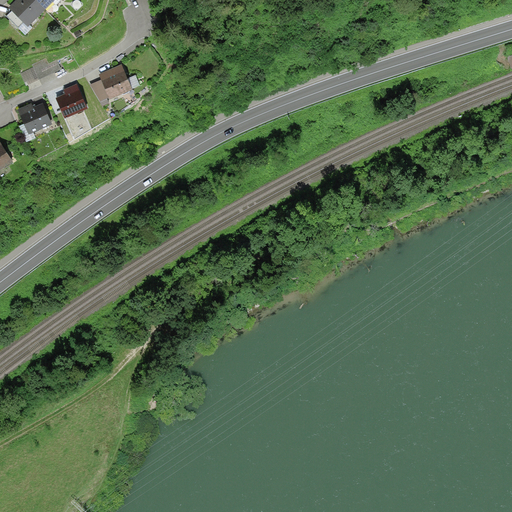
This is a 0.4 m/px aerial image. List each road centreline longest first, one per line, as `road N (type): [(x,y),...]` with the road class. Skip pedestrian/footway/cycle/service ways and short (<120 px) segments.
road 1 (primary): [(0,283),(167,162),(237,126),(336,82),(511,29)]
road 2 (residential): [(0,117),(149,35),(157,16)]
road 3 (track): [(150,335),(115,376),(0,443)]
